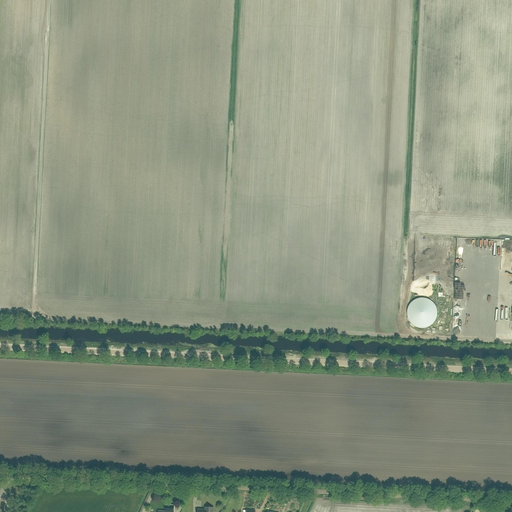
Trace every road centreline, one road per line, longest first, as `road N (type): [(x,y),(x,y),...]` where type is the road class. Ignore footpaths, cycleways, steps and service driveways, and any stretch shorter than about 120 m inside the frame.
road 1 (track): [(511,341),(37,314),(48,0)]
road 2 (tertiary): [(511,371),(0,347)]
road 3 (unclassified): [(511,501),(191,485)]
road 4 (unclassified): [(191,485),(0,475)]
